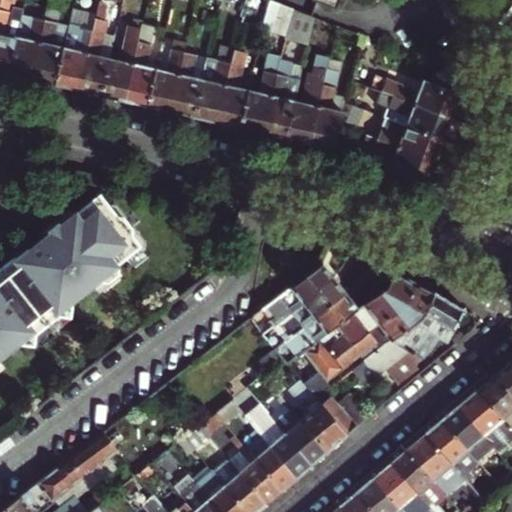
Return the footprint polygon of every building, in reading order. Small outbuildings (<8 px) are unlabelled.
[(3,0),(0,15),(0,72),(11,75),(20,38),(10,36),(15,15),(18,0),(3,0)] [(41,0),(37,20),(48,23),(53,0),(41,0)] [(318,0),(317,2),(344,12),(348,0),(318,0)] [(511,6),(500,22),(511,30),(511,6)] [(245,129),(268,134),(296,11),(295,11),(284,7),(263,96),(253,94),(245,129)] [(296,11),(268,134),(290,139),(298,104),(289,102),(294,80),(309,16),(296,11)] [(10,36),(20,38),(25,17),(15,15),(10,36)] [(184,16),(175,53),(188,56),(194,28),(196,19),(184,16)] [(11,75),(34,80),(48,23),(37,20),(32,41),(20,38),(11,75)] [(48,23),(34,80),(57,86),(66,49),(56,47),(61,26),(48,23)] [(132,24),(128,41),(140,44),(143,29),(143,26),(132,24)] [(56,47),(66,49),(72,28),(61,26),(56,47)] [(194,28),(188,56),(200,59),(207,31),(194,28)] [(340,28),(338,38),(350,41),(352,33),(340,28)] [(143,29),(140,44),(152,47),(155,32),(143,29)] [(66,49),(57,86),(65,87),(81,91),(94,34),(81,31),(76,52),(66,49)] [(229,31),(221,64),(234,67),(242,34),(229,31)] [(94,34),(81,91),(105,96),(113,61),(101,58),(106,37),(94,34)] [(105,96),(126,101),(140,44),(128,41),(122,63),(113,61),(105,96)] [(126,101),(150,107),(158,71),(147,69),(152,47),(140,44),(126,101)] [(150,107),(175,113),(188,56),(175,53),(170,74),(158,71),(150,107)] [(175,113),(197,118),(205,82),(195,80),(200,59),(188,56),(175,113)] [(312,84),(314,84),(326,87),(331,64),(332,60),(318,57),(312,84)] [(197,118),(221,123),(234,67),(221,64),(216,85),(205,82),(197,118)] [(326,87),(338,90),(344,66),(331,64),(326,87)] [(221,123),(245,129),(253,94),(241,91),(246,69),(234,67),(221,123)] [(436,71),(431,87),(460,98),(466,82),(436,71)] [(378,75),(373,90),(394,98),(399,85),(400,82),(378,75)] [(303,82),(294,80),(289,102),(298,104),(303,82)] [(303,82),(298,104),(309,106),(314,84),(312,84),(303,82)] [(290,139),(311,144),(326,87),(314,84),(309,106),(298,104),(290,139)] [(460,98),(431,87),(425,85),(422,93),(399,85),(394,98),(452,119),(460,98)] [(311,144),(337,150),(343,127),(346,114),(333,111),(338,90),(326,87),(311,144)] [(452,119),(394,98),(373,90),(369,101),(392,109),(414,117),(410,128),(445,140),(452,119)] [(392,109),(389,120),(410,128),(414,117),(392,109)] [(445,140),(410,128),(407,137),(377,126),(373,137),(438,160),(445,140)] [(438,160),(373,137),(365,160),(430,184),(438,160)] [(0,359),(22,341),(24,343),(73,306),(71,304),(120,268),(118,266),(142,247),(134,236),(134,230),(126,219),(120,218),(103,196),(79,214),(76,212),(64,221),(60,224),(64,230),(51,240),(48,237),(30,250),(0,273),(0,359)] [(61,218),(64,221),(76,212),(70,211),(61,218)] [(276,328),(292,315),(336,281),(323,266),(288,292),(263,312),(276,328)] [(360,312),(337,330),(350,347),(408,301),(416,284),(396,275),(389,289),(360,312)] [(287,344),(318,320),(347,296),(336,281),(292,315),(297,323),(284,333),(288,338),(284,340),(287,344)] [(350,347),(337,330),(330,335),(304,356),(299,359),(291,366),(313,392),(379,338),(384,344),(427,309),(437,295),(416,284),(408,301),(350,347)] [(384,344),(368,357),(382,373),(414,346),(427,354),(442,337),(450,341),(467,310),(437,295),(427,309),(384,344)] [(347,296),(318,320),(330,335),(337,330),(360,312),(347,296)] [(351,436),(330,411),(313,392),(291,366),(286,361),(279,367),(300,392),(297,395),(314,418),(307,423),(332,453),(351,436)] [(511,363),(497,376),(511,393),(511,363)] [(267,376),(251,390),(259,400),(275,386),(267,376)] [(511,393),(497,376),(480,391),(506,421),(511,415),(511,393)] [(235,404),(243,413),(259,400),(251,390),(235,404)] [(480,391),(460,408),(486,438),(506,421),(480,391)] [(297,395),(288,401),(300,414),(307,423),(314,418),(297,395)] [(357,397),(344,408),(361,428),(374,417),(357,397)] [(340,403),(330,411),(351,436),(361,428),(344,408),(340,403)] [(221,415),(229,425),(243,413),(235,404),(221,415)] [(460,408),(444,422),(476,460),(493,446),(486,438),(460,408)] [(316,467),(290,436),(283,428),(279,424),(267,410),(251,423),(273,449),(300,481),(316,467)] [(300,414),(283,428),(290,436),(307,423),(300,414)] [(213,440),(217,445),(228,436),(234,444),(240,438),(229,425),(221,415),(204,430),(213,440)] [(511,428),(511,427),(506,421),(486,438),(493,446),(511,428)] [(476,460),(444,422),(428,435),(465,479),(467,481),(473,476),(468,471),(479,462),(476,460)] [(332,453),(307,423),(290,436),(316,467),(332,453)] [(204,430),(190,441),(199,451),(213,440),(204,430)] [(122,451),(107,433),(73,459),(88,477),(118,454),(122,451)] [(465,479),(428,435),(409,451),(447,495),(465,479)] [(172,456),(193,475),(208,462),(199,451),(190,441),(172,456)] [(286,493),(259,461),(249,449),(231,462),(243,476),(269,507),(286,493)] [(273,449),(259,461),(286,493),(300,481),(273,449)] [(447,495),(409,451),(393,465),(419,495),(433,511),(461,511),(460,510),(458,511),(449,511),(440,501),(447,495)] [(88,477),(73,459),(45,480),(60,499),(88,477)] [(166,462),(160,466),(180,490),(185,486),(166,462)] [(393,465),(375,480),(402,511),(417,511),(410,503),(419,495),(393,465)] [(229,467),(218,475),(250,511),(263,511),(269,507),(243,476),(239,479),(229,467)] [(499,485),(506,493),(511,487),(511,468),(495,481),(499,485)] [(250,511),(218,475),(203,487),(214,500),(224,511),(250,511)] [(47,511),(62,501),(60,499),(45,480),(9,509),(4,511),(47,511)] [(402,511),(375,480),(357,495),(371,511),(402,511)] [(185,495),(196,508),(199,511),(214,500),(203,487),(200,483),(185,495)] [(499,485),(490,492),(497,501),(506,493),(499,485)] [(485,487),(478,494),(490,508),(497,501),(490,492),(485,487)] [(371,511),(357,495),(341,508),(344,511),(371,511)] [(171,511),(165,505),(159,497),(149,505),(155,511),(171,511)] [(89,511),(87,509),(78,498),(60,511),(89,511)] [(165,505),(171,511),(199,511),(196,508),(190,511),(188,511),(174,498),(165,505)] [(224,511),(214,500),(199,511),(224,511)]
